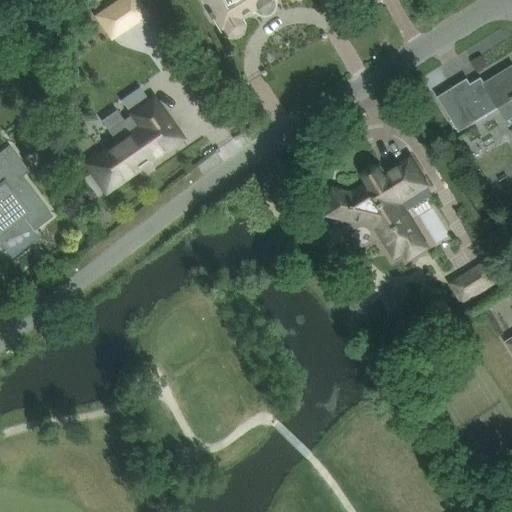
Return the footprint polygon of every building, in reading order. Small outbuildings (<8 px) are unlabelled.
[(135,0),(123,0),(121,1),(134,22),(145,14),(135,0)] [(202,0),(210,12),(208,14),(212,19),(213,18),(221,30),(223,29),(227,35),(235,37),(242,33),(243,25),(240,19),(270,0),(202,0)] [(491,62),(486,53),(476,59),(487,79),(511,64),(511,62),(506,53),(491,62)] [(452,88),(463,105),(474,123),(500,108),(507,120),(511,117),(511,66),(474,89),(468,79),(452,88)] [(113,147),(88,165),(98,180),(106,191),(119,182),(136,170),(155,157),(181,138),(174,129),(174,130),(163,114),(154,101),(132,116),(124,122),(117,112),(103,122),(110,132),(118,144),(113,147)] [(9,146),(0,152),(0,232),(22,216),(34,231),(53,217),(18,171),(24,166),(9,146)] [(353,194),(336,190),(330,214),(352,219),(354,211),(371,215),(396,255),(421,240),(399,202),(426,185),(410,159),(388,173),(389,174),(384,178),(379,171),(376,168),(371,168),(368,170),(366,174),(367,178),(370,184),(353,194)] [(464,301),(487,287),(477,270),(453,284),(464,301)]
